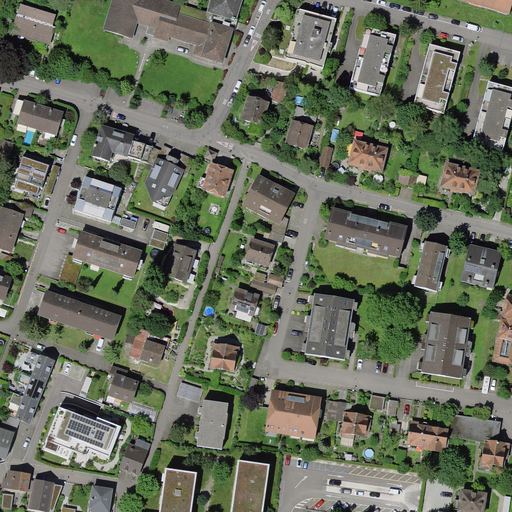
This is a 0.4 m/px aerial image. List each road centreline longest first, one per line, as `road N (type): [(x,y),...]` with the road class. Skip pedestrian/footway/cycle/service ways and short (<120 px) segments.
road 1 (residential): [(318,188),(270,368),(511,405)]
road 2 (residential): [(252,156),(142,475),(121,489)]
road 3 (residential): [(0,325),(10,329),(89,103)]
road 4 (residential): [(511,232),(318,188)]
road 5 (residential): [(349,0),(511,43)]
road 6 (residential): [(208,140),(269,0)]
road 7 (residential): [(208,140),(89,103)]
road 8 (residential): [(121,489),(110,481),(0,468)]
